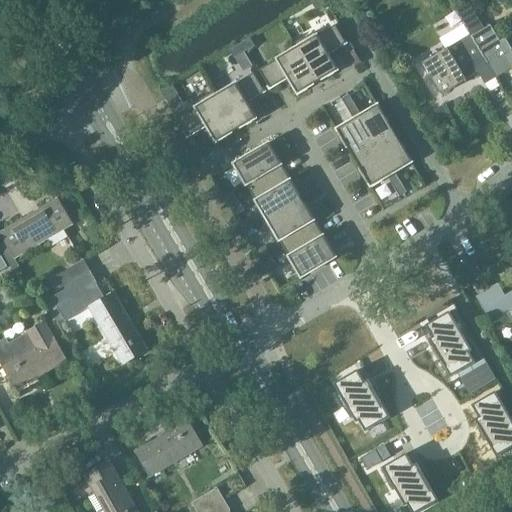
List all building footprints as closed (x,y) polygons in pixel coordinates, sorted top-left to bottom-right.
[(326,5),(322,0),(315,0),(311,3),(315,12),(326,5)] [(468,4),(456,11),(472,37),(482,54),(496,78),(505,73),(511,68),(511,49),(511,50),(505,40),(500,43),(490,26),(483,30),(468,4)] [(294,45),(317,84),(337,72),(327,55),(345,45),(335,26),(316,37),(314,33),(294,45)] [(446,50),(422,64),(442,96),(466,82),(465,81),(478,73),(485,85),(496,78),(482,54),(480,55),(472,42),(469,37),(446,50)] [(255,48),(250,39),(239,45),(244,54),(255,48)] [(239,45),(229,51),(234,60),(244,54),(239,45)] [(296,49),(258,71),(269,90),(287,79),(297,95),(317,84),(294,45),(293,45),(296,49)] [(213,93),(236,132),(256,120),(246,104),(264,93),(253,75),(216,97),(214,93),(213,93)] [(172,85),(161,91),(166,100),(177,94),(172,85)] [(236,132),(213,93),(193,105),(196,109),(177,120),(188,138),(206,127),(216,144),(236,132)] [(349,97),(342,101),(348,111),(355,107),(349,97)] [(374,147),(394,135),(377,106),(361,117),(357,119),(374,147)] [(355,107),(348,111),(354,121),(357,119),(361,117),(355,107)] [(440,107),(428,114),(434,124),(434,125),(446,118),(440,107)] [(374,147),(357,119),(354,121),(336,131),(353,160),(374,147)] [(394,135),(374,147),(391,176),(394,174),(411,163),(394,135)] [(268,145),(234,166),(246,186),(263,176),(273,194),(291,183),(268,145)] [(391,176),(374,147),(353,160),(370,188),(387,178),(391,176)] [(400,184),(394,174),(391,176),(387,178),(393,188),(400,184)] [(302,202),(291,183),(273,194),(263,176),(246,186),(251,194),(267,221),(263,224),(263,225),(302,202)] [(399,198),(406,194),(400,184),(393,188),(399,198)] [(232,192),(224,197),(230,207),(238,202),(232,192)] [(0,234),(5,243),(0,245),(0,248),(13,271),(19,268),(17,264),(14,259),(73,225),(59,200),(39,212),(23,221),(0,234)] [(230,207),(236,217),(244,212),(238,202),(230,207)] [(324,239),(302,202),(263,225),(275,244),(279,242),(278,241),(295,231),(306,249),(324,239)] [(255,230),(249,219),(240,224),(246,235),(255,230)] [(295,231),(278,241),(279,242),(284,250),(301,279),(335,259),(324,239),(306,249),(295,231)] [(265,247),(257,252),(263,263),(271,258),(265,247)] [(263,263),(269,273),(277,268),(271,258),(263,263)] [(57,276),(64,287),(89,272),(83,261),(57,276)] [(86,309),(89,308),(104,299),(95,285),(96,283),(89,272),(64,287),(71,299),(78,295),(86,309)] [(502,315),(501,315),(507,324),(511,320),(511,292),(505,297),(498,286),(488,292),(502,315)] [(490,321),(501,315),(502,315),(488,292),(477,298),(490,321)] [(113,294),(104,299),(89,308),(123,367),(147,352),(113,294)] [(450,380),(475,366),(469,355),(471,354),(449,315),(425,328),(432,340),(428,343),(450,380)] [(0,364),(1,367),(15,391),(67,361),(44,322),(25,332),(26,334),(8,345),(5,339),(0,341),(0,364)] [(365,384),(358,372),(334,386),(357,425),(360,423),(366,434),(391,419),(369,382),(365,384)] [(495,459),(511,449),(511,424),(494,394),(471,408),(477,420),(474,422),(495,459)] [(189,405),(183,408),(187,415),(193,412),(189,405)] [(135,454),(150,478),(203,447),(200,441),(198,438),(194,431),(189,422),(135,454)] [(199,428),(194,431),(198,438),(200,441),(205,438),(199,428)] [(375,451),(360,459),(366,470),(372,467),(373,469),(378,465),(381,464),(382,463),(375,452),(375,451)] [(413,467),(406,455),(382,469),(405,508),(408,506),(410,511),(422,511),(439,503),(417,465),(413,467)] [(137,511),(110,463),(85,477),(104,511),(137,511)] [(216,489),(190,504),(195,511),(201,511),(223,499),(222,499),(217,489),(216,489)] [(193,511),(194,511),(186,499),(172,507),(174,511),(193,511)] [(201,511),(228,511),(230,511),(225,503),(223,499),(201,511)] [(48,511),(43,502),(26,511),(48,511)]
